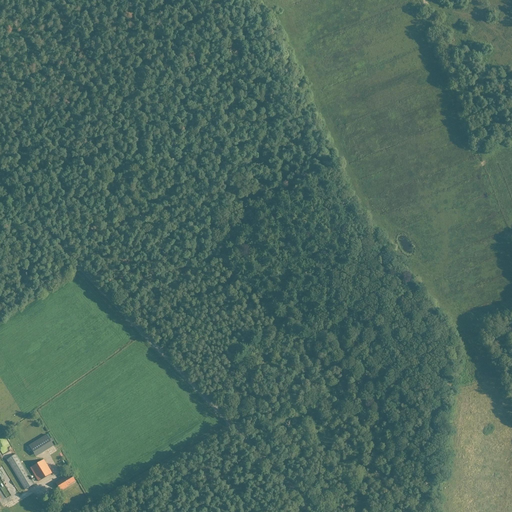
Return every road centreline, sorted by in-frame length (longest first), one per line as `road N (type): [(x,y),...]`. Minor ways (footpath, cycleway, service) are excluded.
road 1 (tertiary): [(230,426),(0,185)]
road 2 (unclassified): [(84,511),(230,426)]
road 3 (tertiary): [(316,511),(230,426)]
